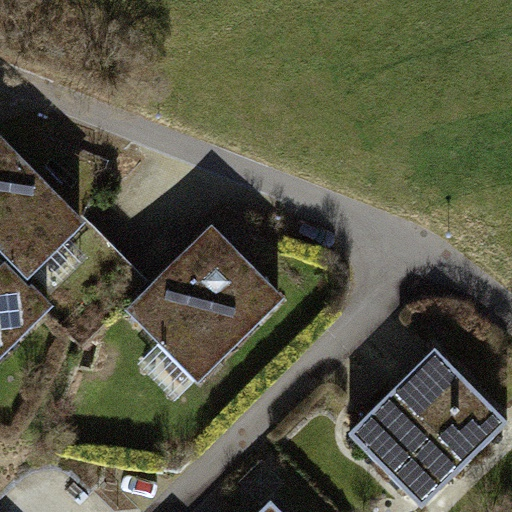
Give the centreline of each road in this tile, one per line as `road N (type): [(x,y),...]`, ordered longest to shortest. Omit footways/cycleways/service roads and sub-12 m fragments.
road 1 (residential): [(427,256),(330,208),(0,77)]
road 2 (residential): [(427,256),(161,511)]
